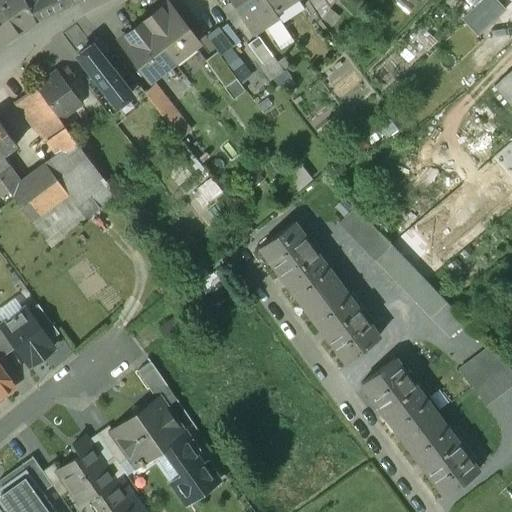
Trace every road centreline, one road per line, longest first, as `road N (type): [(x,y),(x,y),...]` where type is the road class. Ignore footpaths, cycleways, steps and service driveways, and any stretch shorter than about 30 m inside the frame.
road 1 (residential): [(420,511),(234,262)]
road 2 (residential): [(0,434),(95,359)]
road 3 (residential): [(0,65),(102,0)]
